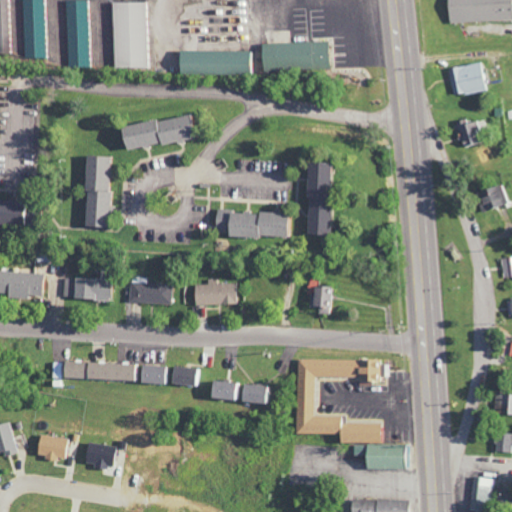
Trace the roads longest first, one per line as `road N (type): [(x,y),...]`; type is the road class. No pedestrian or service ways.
road 1 (primary): [(440,511),(400,0)]
road 2 (residential): [(412,122),(299,109),(229,91),(23,78),(13,174)]
road 3 (residential): [(430,342),(0,322)]
road 4 (residential): [(412,122),(438,144),(476,242),(486,296),(480,373),(443,511)]
road 5 (residential): [(0,511),(5,489),(14,485),(107,495)]
